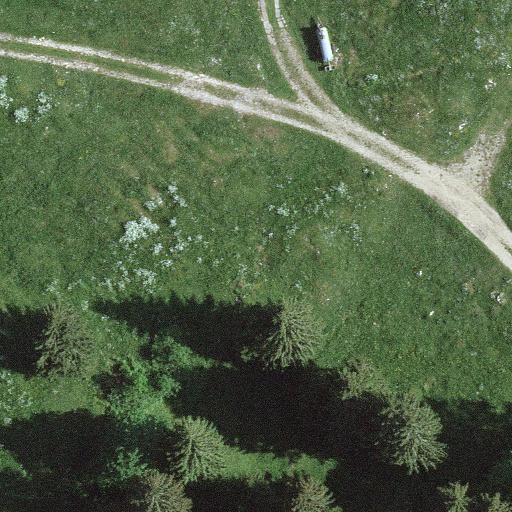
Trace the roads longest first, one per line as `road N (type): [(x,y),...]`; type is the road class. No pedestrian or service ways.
road 1 (track): [(356,130),(47,31),(0,28)]
road 2 (track): [(305,0),(356,130),(511,274)]
